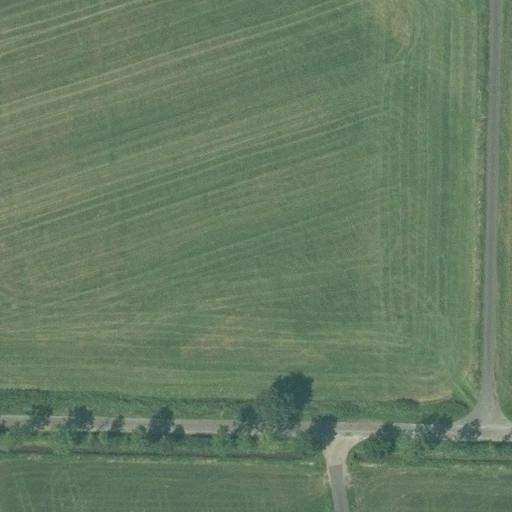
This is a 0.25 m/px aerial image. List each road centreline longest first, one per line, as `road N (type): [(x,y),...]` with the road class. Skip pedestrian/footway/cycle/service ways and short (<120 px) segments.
road 1 (unclassified): [(0,422),(486,432)]
road 2 (unclassified): [(495,0),(486,432)]
